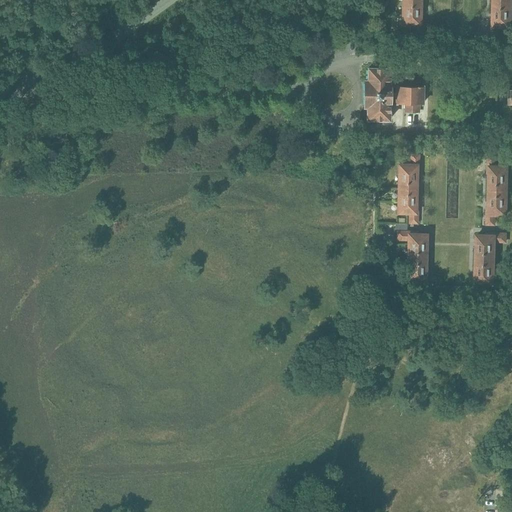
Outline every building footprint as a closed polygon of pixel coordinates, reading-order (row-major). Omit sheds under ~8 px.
[(422,35),(422,20),(422,19),(420,18),(420,0),(405,0),(403,0),(403,22),(414,23),(414,35),(422,35)] [(510,25),(510,16),(510,3),(494,2),(494,20),(491,20),(491,37),(499,37),(499,25),(510,25)] [(365,80),(365,106),(368,106),(368,114),(368,119),(390,119),(390,99),(397,99),(397,103),(405,103),(405,107),(405,112),(418,112),(418,103),(421,103),(422,103),(423,86),(420,86),(419,86),(419,78),(406,77),(406,82),(406,85),(397,85),(397,86),(394,86),(391,86),(391,82),(392,82),(394,82),(394,73),(394,70),(391,70),(391,69),(391,68),(369,68),(369,73),(369,80),(365,80)] [(419,170),(419,163),(419,155),(412,154),(412,165),(400,164),(399,188),(416,188),(416,170),(419,170)] [(507,190),(507,179),(507,167),(496,167),(497,156),(489,156),(488,172),(490,172),(490,190),(507,190)] [(418,222),(418,206),(416,206),(416,188),(399,188),(399,211),(410,211),(410,222),(418,222)] [(507,214),(507,202),(507,190),(490,190),(490,208),(487,208),(487,224),(495,224),(495,213),(507,214)] [(426,258),(427,245),(427,234),(417,234),(417,231),(400,231),(400,238),(411,238),(410,258),(426,258)] [(505,240),(505,233),(488,233),(488,236),(477,236),(477,260),(493,260),(494,240),(505,240)] [(427,291),(428,275),(426,275),(426,258),(410,258),(410,279),(421,280),(421,291),(427,291)] [(493,281),(493,272),(493,260),(477,260),(476,277),(474,276),(474,292),(481,292),(481,281),(493,281)] [(480,340),(480,327),(473,327),(473,323),(467,323),(467,332),(470,332),(470,340),(480,340)]
